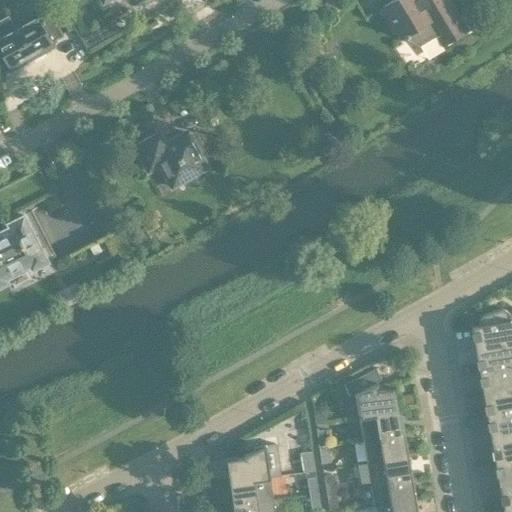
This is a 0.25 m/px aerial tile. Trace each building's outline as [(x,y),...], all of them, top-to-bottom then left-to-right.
[(447,0),(393,0),(382,7),(400,38),(404,36),(405,38),(406,38),(420,45),(434,36),(440,46),(466,31),(447,0)] [(34,15),(14,26),(33,60),(44,53),(43,51),(53,46),(51,41),(61,35),(43,4),(32,10),(34,15)] [(112,18),(80,38),(87,49),(119,30),(112,18)] [(0,34),(0,53),(10,70),(19,65),(20,67),(33,60),(14,26),(0,34)] [(171,187),(206,167),(187,132),(166,144),(159,132),(133,147),(144,166),(156,160),(171,187)] [(60,207),(54,194),(42,200),(48,213),(60,207)] [(0,285),(6,282),(4,278),(30,265),(31,269),(56,256),(31,210),(22,215),(7,223),(9,226),(0,231),(0,285)] [(511,342),(511,312),(508,313),(507,312),(506,311),(505,310),(503,309),(502,309),(500,309),(499,309),(485,314),(484,314),(482,315),(481,316),(480,317),(479,318),(479,319),(478,320),(478,321),(478,322),(478,323),(478,325),(471,326),(475,349),(496,345),(511,342)] [(511,365),(511,342),(496,345),(475,349),(479,372),(511,365)] [(511,388),(511,365),(479,372),(482,394),(504,390),(511,388)] [(375,370),(342,386),(347,396),(354,393),(376,382),(380,380),(375,370)] [(354,393),(358,417),(398,410),(394,386),(377,389),(376,384),(377,384),(376,382),(354,393)] [(511,412),(511,388),(504,390),(482,394),(486,416),(511,412)] [(324,403),(312,405),(315,424),(327,423),(324,403)] [(398,410),(358,417),(362,440),(402,433),(398,410)] [(511,435),(511,412),(486,416),(490,439),(511,435)] [(325,429),(316,431),(319,447),(328,446),(325,429)] [(402,433),(362,440),(366,462),(406,455),(402,433)] [(511,458),(511,435),(490,439),(494,462),(511,458)] [(224,447),(226,459),(242,457),(240,444),(224,447)] [(279,476),(276,451),(275,450),(274,449),(274,448),(272,447),(271,446),(270,446),(269,445),(267,445),(265,445),(243,456),(243,457),(242,457),(226,459),(229,484),(270,478),(270,477),(279,476)] [(328,446),(319,447),(321,463),(330,462),(328,446)] [(302,473),(314,471),(311,451),(299,453),(302,473)] [(406,455),(366,462),(370,485),(410,478),(406,455)] [(511,481),(511,458),(494,462),(498,484),(507,483),(511,481)] [(332,474),(323,476),(326,492),(335,491),(332,474)] [(306,479),(309,495),(318,494),(315,477),(306,479)] [(270,478),(229,484),(232,506),(273,500),(270,478)] [(410,478),(370,485),(374,507),(414,500),(410,478)] [(511,505),(511,481),(507,483),(498,484),(502,507),(511,505)] [(335,491),(326,492),(328,509),(338,507),(335,491)] [(318,494),(309,495),(311,511),(321,510),(318,494)] [(274,511),(273,500),(232,506),(233,511),(274,511)] [(416,511),(414,500),(374,507),(374,511),(416,511)]
